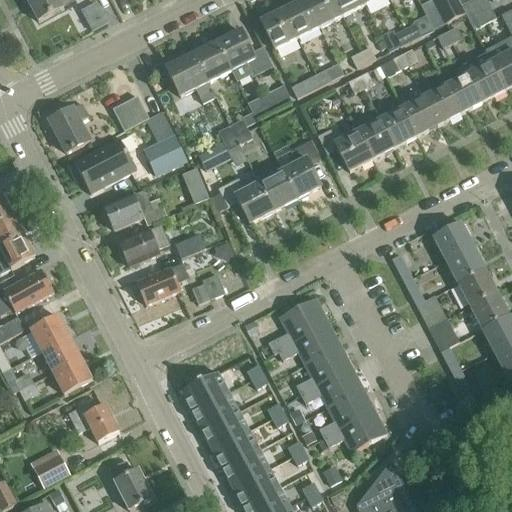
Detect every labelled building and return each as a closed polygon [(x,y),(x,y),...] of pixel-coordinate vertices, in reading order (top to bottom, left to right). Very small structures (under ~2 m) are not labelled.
[(24,0),(38,26),(65,12),(58,0),(24,0)] [(313,0),(306,3),(321,32),(343,21),(332,0),(313,0)] [(332,0),(343,21),(365,9),(360,0),(332,0)] [(360,0),(365,9),(384,0),(360,0)] [(437,0),(433,2),(446,28),(465,19),(461,11),(462,11),(461,10),(463,9),(458,0),(437,0)] [(458,0),(463,9),(473,4),(470,0),(458,0)] [(461,11),(465,19),(467,23),(491,11),(485,0),(462,12),(462,11),(461,11)] [(284,14),(298,43),(321,32),(306,3),(284,14)] [(491,11),(467,23),(473,35),(497,23),(491,11)] [(275,54),(298,43),(284,14),(261,26),(275,54)] [(415,30),(406,34),(412,47),(421,42),(421,41),(434,35),(426,20),(413,26),(415,30)] [(447,37),(453,49),(463,44),(457,32),(447,37)] [(382,45),(389,58),(412,47),(406,34),(396,40),(397,43),(394,45),(389,36),(382,40),(384,44),(382,45)] [(242,35),(218,47),(233,77),(238,87),(252,80),(252,81),(273,71),(264,52),(253,57),(242,35)] [(443,54),(453,49),(447,37),(437,42),(443,54)] [(511,40),(506,44),(484,55),(490,66),(506,95),(511,92),(511,40)] [(194,59),(210,89),(233,77),(218,47),(194,59)] [(371,52),(361,57),(367,69),(377,64),(372,54),(371,52)] [(402,60),(408,71),(418,66),(412,55),(402,60)] [(357,74),(367,69),(361,57),(351,62),(357,74)] [(209,89),(210,89),(194,59),(166,73),(181,103),(196,96),(203,109),(216,102),(209,89)] [(464,70),(484,107),(506,95),(490,66),(489,67),(485,59),(464,70)] [(387,82),(408,71),(402,60),(381,71),(387,82)] [(447,89),(462,118),(484,107),(464,70),(468,78),(447,89)] [(316,80),(322,91),(332,87),(326,75),(316,80)] [(357,83),(364,94),(374,89),(368,77),(357,83)] [(316,80),(292,92),(297,104),(322,91),(316,80)] [(354,99),(364,94),(357,83),(348,87),(354,99)] [(424,100),(440,130),(462,118),(447,89),(424,100)] [(283,90),(265,100),(273,115),(291,106),(292,106),(284,90),(283,90)] [(402,112),(417,141),(440,130),(424,100),(402,112)] [(149,124),(137,102),(113,115),(124,137),(149,124)] [(90,121),(83,108),(49,126),(67,158),(92,144),(82,125),(90,121)] [(379,124),(395,153),(417,141),(402,112),(379,124)] [(253,117),(242,123),(243,124),(247,131),(257,126),(256,123),(253,118),(253,117)] [(230,131),(235,141),(248,134),(247,131),(243,124),(230,131)] [(357,135),(373,165),(395,153),(379,124),(357,135)] [(228,156),(240,150),(235,141),(230,131),(218,137),(223,146),(228,156)] [(350,177),(373,165),(357,135),(344,142),(338,131),(318,142),(328,161),(338,155),(350,177)] [(235,141),(240,150),(253,143),(248,134),(235,141)] [(136,176),(120,144),(74,168),(91,200),(136,176)] [(175,144),(157,153),(167,175),(185,166),(175,144)] [(282,174),(298,205),(322,192),(310,170),(321,164),(312,145),(291,156),(296,167),(282,174)] [(223,146),(198,160),(206,177),(232,163),(228,156),(223,146)] [(210,203),(198,173),(182,180),(194,209),(210,203)] [(259,187),(274,217),(298,205),(282,174),(259,187)] [(218,194),(228,213),(239,207),(250,229),(274,217),(259,187),(244,194),(239,184),(218,194)] [(115,236),(145,223),(149,232),(169,223),(161,204),(151,208),(145,195),(135,199),(104,212),(115,236)] [(0,226),(13,219),(2,198),(0,198),(0,226)] [(0,252),(24,241),(13,219),(0,226),(0,252)] [(461,228),(433,243),(437,249),(446,266),(474,251),(461,228)] [(170,250),(162,231),(120,249),(130,273),(161,260),(159,255),(170,250)] [(201,239),(175,250),(181,265),(207,254),(201,239)] [(0,280),(11,275),(35,262),(28,249),(24,241),(0,252),(0,280)] [(228,247),(215,252),(217,257),(215,260),(228,267),(231,262),(234,261),(228,247)] [(474,251),(446,266),(458,290),(486,275),(474,251)] [(393,265),(404,286),(412,282),(400,261),(393,265)] [(183,268),(171,274),(137,288),(147,310),(181,296),(178,289),(190,284),(183,268)] [(458,290),(470,313),(498,298),(486,275),(458,290)] [(42,276),(0,299),(0,321),(0,322),(13,314),(16,319),(54,297),(42,276)] [(203,286),(205,290),(193,294),(199,309),(225,299),(217,280),(203,286)] [(404,286),(417,311),(435,301),(424,306),(412,282),(404,286)] [(470,313),(482,336),(510,321),(498,298),(470,313)] [(417,311),(429,334),(447,324),(435,301),(417,311)] [(279,323),(288,339),(268,349),(274,360),(278,358),(329,330),(315,304),(279,323)] [(30,336),(41,357),(70,342),(59,321),(30,336)] [(511,324),(510,321),(482,336),(494,359),(511,349),(511,324)] [(0,348),(26,335),(19,322),(0,331),(0,348)] [(429,334),(441,357),(460,347),(447,324),(429,334)] [(254,325),(244,330),(244,331),(248,338),(258,333),(254,325)] [(278,358),(283,366),(298,358),(305,372),(341,353),(329,330),(278,358)] [(41,357),(52,379),(81,363),(70,342),(41,357)] [(441,357),(455,383),(463,379),(449,353),(460,348),(460,347),(441,357)] [(511,349),(494,359),(507,382),(511,379),(511,349)] [(0,373),(2,377),(11,372),(0,350),(0,373)] [(305,372),(312,384),(296,392),(301,401),(353,375),(341,353),(305,372)] [(93,385),(81,363),(52,379),(63,400),(93,385)] [(258,371),(247,377),(252,385),(263,379),(258,371)] [(2,377),(11,396),(18,393),(19,396),(34,388),(29,377),(17,384),(11,372),(2,377)] [(353,375),(301,401),(305,410),(321,402),(328,415),(365,396),(353,375)] [(218,378),(181,397),(192,416),(229,397),(218,378)] [(263,379),(252,385),(256,394),(268,388),(263,379)] [(455,383),(468,407),(475,403),(463,379),(455,383)] [(40,399),(34,388),(19,396),(25,407),(40,399)] [(328,415),(335,427),(319,436),(324,446),(377,420),(365,396),(328,415)] [(229,397),(192,416),(202,436),(239,416),(229,397)] [(69,419),(79,439),(89,433),(98,449),(120,437),(105,410),(95,415),(91,408),(69,419)] [(279,409),(268,415),(273,424),(283,418),(279,409)] [(300,414),(290,418),(296,430),(306,425),(300,414)] [(239,416),(202,436),(212,455),(249,435),(239,416)] [(283,418),(273,424),(277,432),(288,427),(283,418)] [(377,420),(324,446),(328,454),(345,445),(352,459),(388,440),(377,420)] [(249,435),(212,455),(223,474),(260,454),(249,435)] [(312,435),(302,441),(307,450),(317,444),(312,435)] [(299,447),(288,453),(293,461),(304,455),(299,447)] [(260,454),(223,474),(233,493),(270,474),(260,454)] [(304,455),(293,461),(297,470),(308,465),(304,455)] [(36,474),(45,491),(70,478),(61,461),(36,474)] [(109,474),(115,486),(113,487),(126,511),(136,511),(154,503),(139,474),(132,477),(125,465),(109,474)] [(342,484),(337,473),(324,480),(330,491),(342,484)] [(270,474),(233,493),(243,511),(244,511),(280,493),(270,474)] [(360,507),(356,511),(416,511),(400,480),(397,481),(388,486),(384,489),(382,489),(378,481),(360,507)] [(0,508),(2,511),(9,511),(18,508),(6,486),(0,489),(0,508)] [(313,488),(302,494),(307,503),(318,497),(313,488)] [(290,511),(280,493),(244,511),(290,511)] [(58,494),(50,498),(56,510),(65,505),(58,494)] [(318,497),(307,503),(311,511),(323,506),(318,497)]
